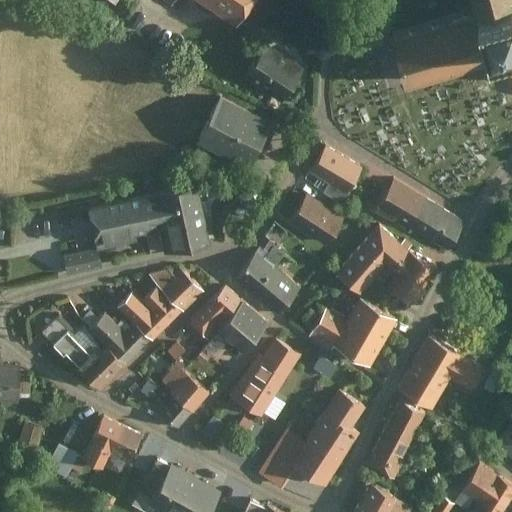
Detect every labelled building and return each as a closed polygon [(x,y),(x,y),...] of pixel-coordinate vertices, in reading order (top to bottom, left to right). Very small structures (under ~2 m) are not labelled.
[(152,0),(165,9),(171,0),(152,0)] [(180,0),(223,28),(241,0),(180,0)] [(511,0),(470,0),(471,4),(389,28),(403,79),(486,55),(493,79),(511,73),(511,0)] [(257,47),(240,78),(277,98),(294,67),(257,47)] [(213,95),(186,144),(234,171),(261,122),(213,95)] [(320,149),(306,177),(342,195),(356,167),(320,149)] [(387,183),(369,213),(397,229),(414,200),(387,183)] [(189,187),(74,211),(81,245),(149,231),(153,248),(200,238),(189,187)] [(302,196),(284,224),(321,247),(338,219),(302,196)] [(414,200),(397,229),(440,254),(457,224),(414,200)] [(402,252),(362,226),(331,275),(358,292),(378,259),(392,268),(402,252)] [(91,249),(57,256),(60,271),(94,263),(91,249)] [(231,273),(271,306),(289,284),(249,251),(231,273)] [(379,289),(404,304),(427,267),(402,252),(392,268),(379,289)] [(146,286),(173,312),(194,290),(167,265),(146,286)] [(146,310),(128,329),(143,344),(173,312),(146,286),(135,298),(146,310)] [(387,319),(350,297),(340,315),(320,304),(305,329),(362,363),(387,319)] [(234,303),(207,334),(226,352),(254,320),(234,303)] [(96,345),(115,369),(143,344),(128,329),(112,308),(84,331),(96,345)] [(96,345),(84,331),(71,342),(84,356),(96,345)] [(61,332),(47,346),(71,370),(84,356),(71,342),(61,332)] [(180,337),(172,345),(184,356),(192,348),(180,337)] [(226,397),(253,415),(293,355),(266,337),(226,397)] [(476,368),(423,339),(399,382),(430,399),(441,379),(464,391),(476,368)] [(115,369),(96,345),(84,356),(71,370),(96,391),(115,369)] [(156,390),(183,414),(203,392),(168,360),(148,382),(156,390)] [(0,407),(15,408),(16,368),(0,367),(0,407)] [(183,414),(156,390),(141,407),(168,431),(183,414)] [(335,397),(325,419),(347,429),(357,408),(335,397)] [(363,467),(392,481),(423,415),(393,402),(363,467)] [(286,469),(323,488),(351,436),(314,416),(300,440),(286,469)] [(511,418),(508,416),(488,446),(511,462),(511,418)] [(97,472),(104,460),(120,430),(99,419),(77,462),(97,472)] [(34,428),(18,424),(11,447),(28,452),(34,428)] [(286,469),(300,440),(276,428),(255,471),(279,483),(286,469)] [(104,460),(127,472),(142,441),(120,430),(104,460)] [(70,477),(77,462),(51,449),(43,464),(70,477)] [(200,511),(213,488),(164,464),(141,509),(146,511),(200,511)] [(467,500),(487,511),(497,511),(511,492),(476,467),(457,492),(467,500)] [(385,511),(392,500),(363,485),(348,511),(385,511)] [(392,500),(385,511),(410,511),(412,509),(392,500)] [(487,511),(467,500),(459,511),(487,511)]
